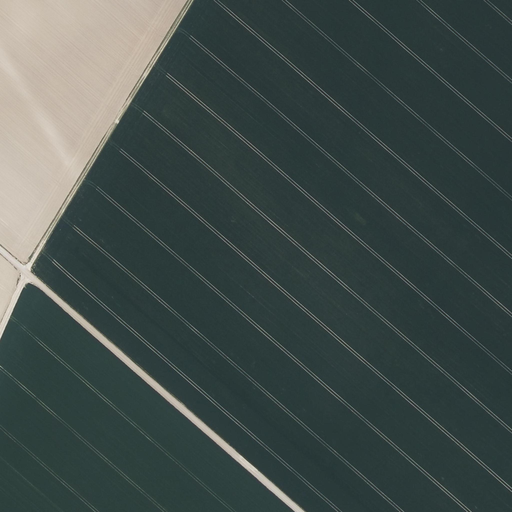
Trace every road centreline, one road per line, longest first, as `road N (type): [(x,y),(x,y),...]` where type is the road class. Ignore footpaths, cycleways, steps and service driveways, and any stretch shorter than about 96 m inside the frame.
road 1 (track): [(299,511),(0,249)]
road 2 (track): [(190,0),(24,271),(0,327)]
